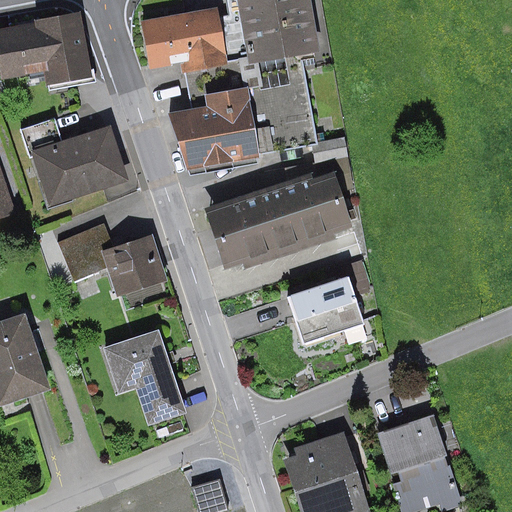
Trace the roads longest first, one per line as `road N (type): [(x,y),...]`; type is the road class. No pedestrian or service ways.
road 1 (residential): [(98,0),(245,429)]
road 2 (residential): [(245,429),(511,321)]
road 3 (residential): [(36,511),(245,429)]
